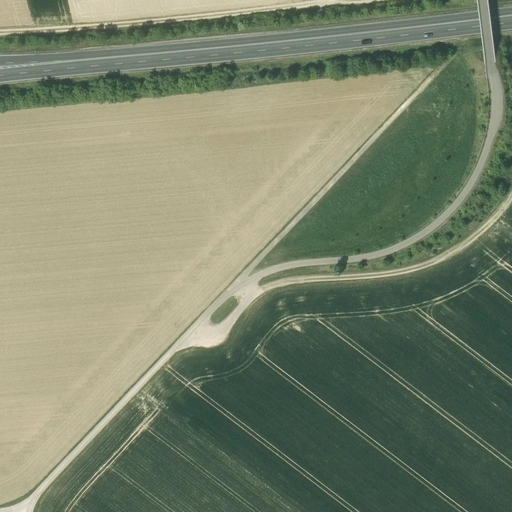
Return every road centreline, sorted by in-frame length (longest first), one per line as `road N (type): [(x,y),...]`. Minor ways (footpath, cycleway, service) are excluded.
road 1 (trunk): [(511,18),(60,65)]
road 2 (track): [(488,67),(493,108),(481,149),(435,222),(380,254),(277,270),(223,299)]
road 3 (track): [(0,35),(386,0)]
road 4 (track): [(223,299),(439,70)]
road 5 (track): [(255,295),(281,284),(420,270),(476,239),(511,197)]
road 6 (track): [(19,511),(147,380)]
